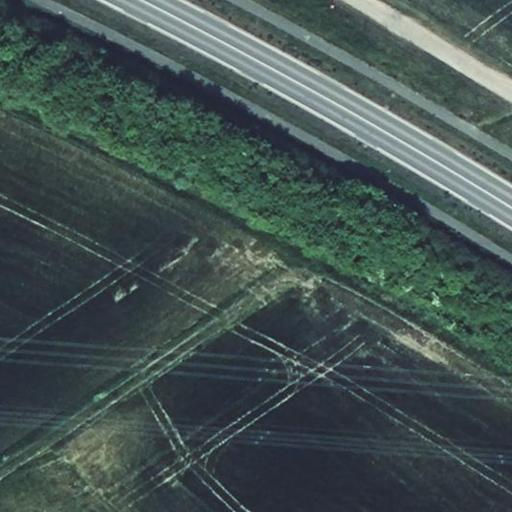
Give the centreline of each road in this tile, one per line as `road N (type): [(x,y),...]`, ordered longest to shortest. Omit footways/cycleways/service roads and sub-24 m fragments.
road 1 (primary): [(139,0),(511,208)]
road 2 (track): [(308,252),(103,384),(0,463)]
road 3 (track): [(362,0),(511,89)]
